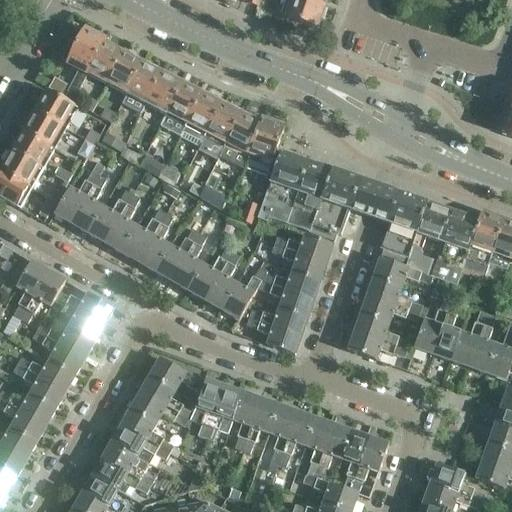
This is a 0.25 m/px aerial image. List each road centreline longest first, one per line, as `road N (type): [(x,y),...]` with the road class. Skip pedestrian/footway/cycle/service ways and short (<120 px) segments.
road 1 (tertiary): [(400,130),(329,89),(129,0)]
road 2 (residential): [(313,381),(400,130)]
road 3 (residential): [(35,511),(143,324)]
road 4 (residential): [(386,511),(418,416),(313,381)]
road 5 (residential): [(143,324),(134,298),(0,221)]
road 6 (residential): [(313,381),(159,322),(143,324)]
road 7 (tertiary): [(511,180),(400,130)]
